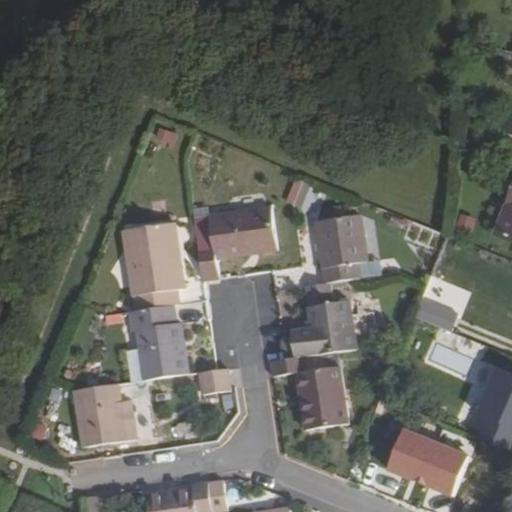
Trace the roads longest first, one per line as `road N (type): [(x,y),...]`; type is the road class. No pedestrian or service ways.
road 1 (residential): [(70,479),(247,462)]
road 2 (residential): [(247,462),(257,413),(239,297)]
road 3 (residential): [(247,462),(372,511)]
